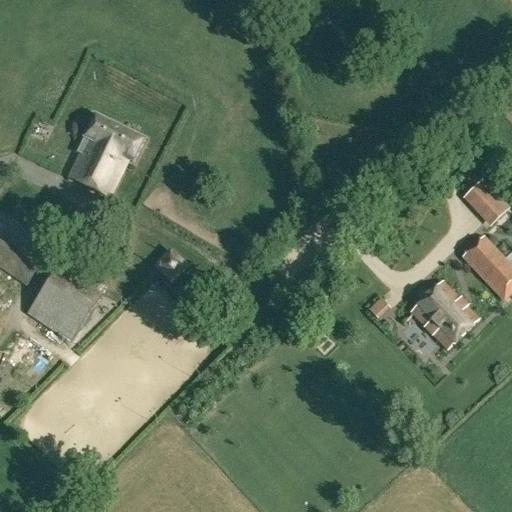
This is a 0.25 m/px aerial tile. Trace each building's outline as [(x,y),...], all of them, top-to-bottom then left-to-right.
[(133,163),(144,140),(95,117),(85,140),(88,141),(69,180),(108,199),(127,160),(133,163)] [(490,229),(511,209),(484,181),(463,200),(490,229)] [(504,302),(511,295),(511,269),(484,239),(463,258),(504,302)] [(0,240),(0,268),(27,288),(41,268),(0,240)] [(72,346),(105,297),(62,268),(27,315),(72,346)] [(411,314),(413,316),(448,352),(480,322),(443,284),(411,314)]
